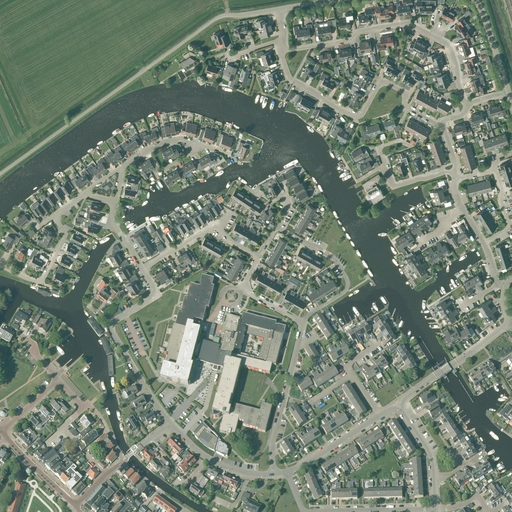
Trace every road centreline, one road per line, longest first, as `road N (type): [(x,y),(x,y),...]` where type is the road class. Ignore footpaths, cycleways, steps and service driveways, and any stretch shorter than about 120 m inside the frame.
road 1 (unclassified): [(0,173),(219,16),(279,9)]
road 2 (unclassified): [(468,103),(448,45),(407,22),(281,48)]
road 3 (residential): [(291,81),(356,117),(387,83),(403,92),(404,106),(441,124)]
road 4 (residential): [(273,474),(271,442),(302,323)]
road 5 (residential): [(302,323),(347,281),(331,255),(277,227)]
road 6 (residential): [(453,171),(392,185),(379,148),(408,146)]
road 7 (unclassified): [(401,408),(502,328)]
